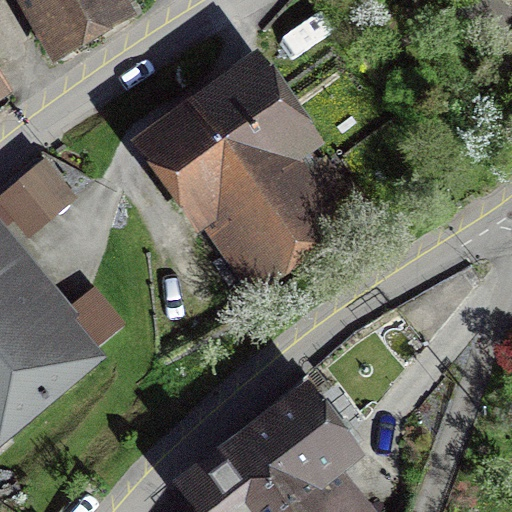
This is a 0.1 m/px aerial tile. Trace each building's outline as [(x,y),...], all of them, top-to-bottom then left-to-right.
[(35,0),(61,44),(127,5),(123,0),(35,0)] [(301,142),(255,79),(165,144),(263,279),(358,211),(324,162),(300,178),(283,154),(301,142)] [(0,463),(116,367),(0,229),(0,463)] [(309,384),(234,435),(289,511),(371,511),(338,466),(358,450),(351,440),(309,384)] [(289,511),(234,435),(170,481),(191,511),(289,511)]
